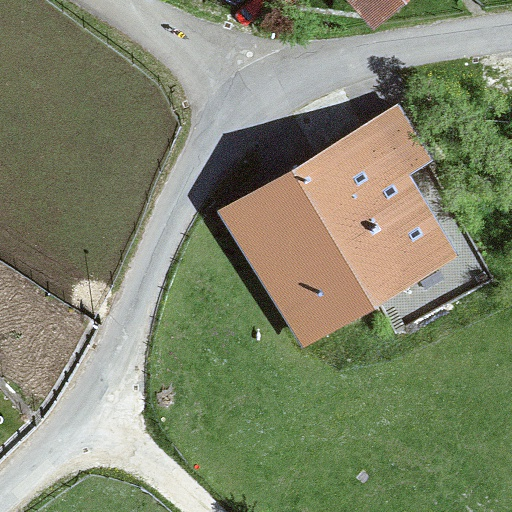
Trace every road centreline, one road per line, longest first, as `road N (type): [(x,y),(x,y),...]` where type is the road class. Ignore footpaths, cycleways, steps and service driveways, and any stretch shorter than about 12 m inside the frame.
road 1 (residential): [(0,497),(102,371),(236,72)]
road 2 (unclassified): [(236,72),(511,37)]
road 3 (track): [(78,410),(200,511)]
road 4 (unclassified): [(236,72),(116,0)]
